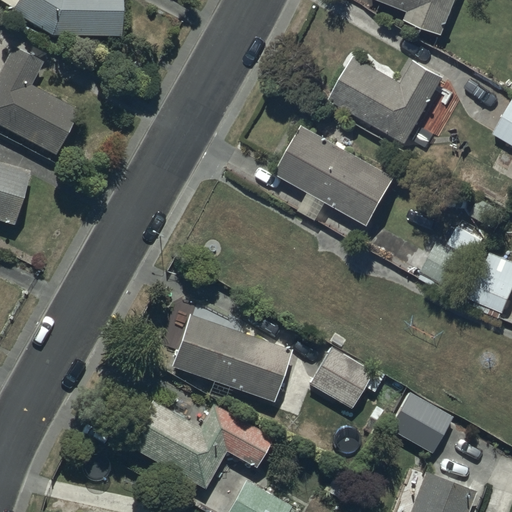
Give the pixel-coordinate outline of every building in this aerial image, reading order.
[(2,0),(47,30),(120,33),(120,0),(2,0)] [(390,0),(409,7),(406,15),(443,29),(454,0),(390,0)] [(41,58),(11,43),(0,64),(0,123),(52,151),(76,105),(29,81),(41,58)] [(444,71),(412,53),(398,77),(353,52),(329,93),(407,138),(415,123),(426,130),(436,112),(425,105),(444,71)] [(511,94),(493,129),(511,139),(511,94)] [(395,171),(304,121),(277,170),(309,188),(306,193),(301,190),(297,198),(303,201),(300,207),(318,216),(328,198),(368,220),(395,171)] [(27,167),(0,159),(0,217),(12,220),(27,167)] [(502,205),(479,195),(471,214),(493,224),(502,205)] [(482,235),(458,222),(454,229),(452,227),(447,236),(450,238),(447,243),(439,239),(419,276),(439,287),(443,279),(455,285),(482,235)] [(511,284),(511,258),(491,249),(483,269),(479,267),(468,293),(502,308),(511,284)] [(290,344),(188,312),(171,364),(212,378),(207,394),(223,399),(228,384),(272,398),(290,344)] [(369,368),(329,344),(308,380),(349,404),(361,383),(372,390),(383,371),(371,364),(369,368)] [(451,413),(408,391),(389,427),(432,450),(451,413)] [(198,424),(150,396),(124,440),(202,486),(225,446),(253,463),(270,434),(212,399),(198,424)] [(464,511),(474,487),(423,469),(410,464),(392,511),(464,511)] [(288,502),(244,478),(224,511),(297,511),(286,506),(288,502)]
